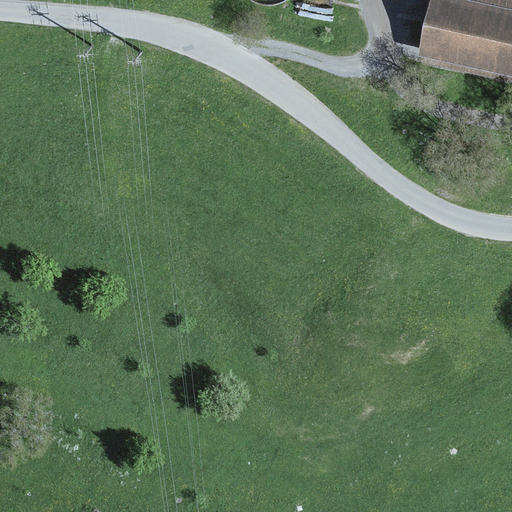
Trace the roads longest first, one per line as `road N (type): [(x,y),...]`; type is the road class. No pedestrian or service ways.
road 1 (residential): [(511,229),(468,224),(415,199),(228,53)]
road 2 (track): [(364,0),(379,47),(375,59),(345,66),(269,48),(228,53)]
road 3 (track): [(511,124),(441,111),(398,81),(379,47)]
